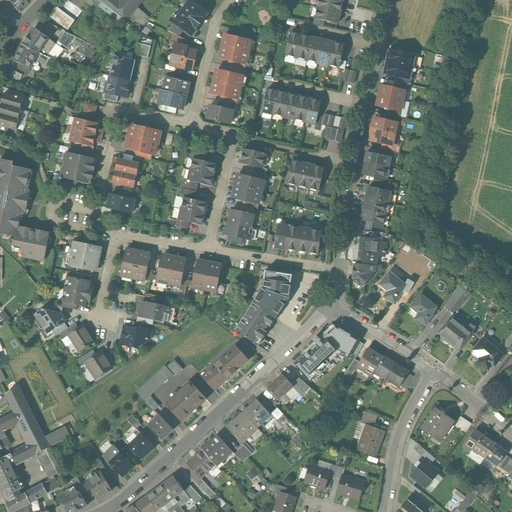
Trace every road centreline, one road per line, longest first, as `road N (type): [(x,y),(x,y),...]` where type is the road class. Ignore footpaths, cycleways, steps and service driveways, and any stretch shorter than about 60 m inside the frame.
road 1 (residential): [(103,511),(294,345),(328,305)]
road 2 (residential): [(390,511),(403,435),(435,369)]
road 3 (residential): [(340,271),(207,250)]
road 4 (residential): [(229,0),(211,29),(188,125)]
road 5 (residential): [(328,305),(435,369)]
road 6 (residential): [(231,136),(353,159)]
